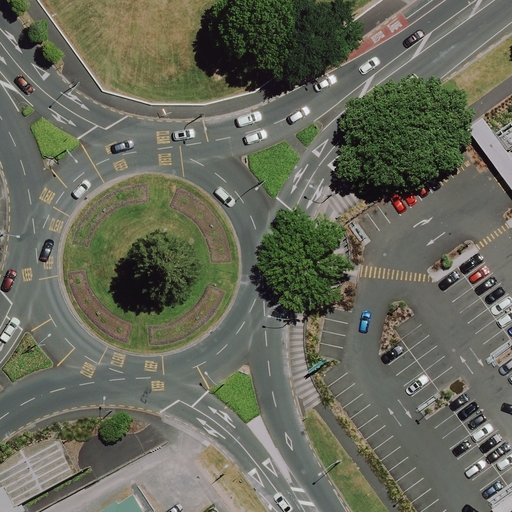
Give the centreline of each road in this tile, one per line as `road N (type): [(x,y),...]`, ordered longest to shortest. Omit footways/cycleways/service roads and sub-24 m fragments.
road 1 (secondary): [(157,148),(258,129),(473,11)]
road 2 (secondary): [(473,11),(388,78),(356,115),(261,260)]
road 3 (tertiary): [(261,260),(272,389),(298,455),(300,493)]
road 4 (tertiary): [(300,493),(266,474),(220,423),(139,376)]
road 5 (primary): [(261,260),(256,296),(232,341),(190,367),(139,376)]
road 6 (primary): [(139,376),(87,358),(66,339),(39,288),(36,260)]
road 7 (secondary): [(0,62),(140,150)]
road 8 (primary): [(157,148),(222,177),(253,221),(261,260)]
road 9 (secondary): [(36,245),(19,142),(0,94)]
road 10 (primary): [(36,245),(69,186),(88,169),(140,150)]
road 11 (primary): [(139,376),(79,383),(0,415)]
